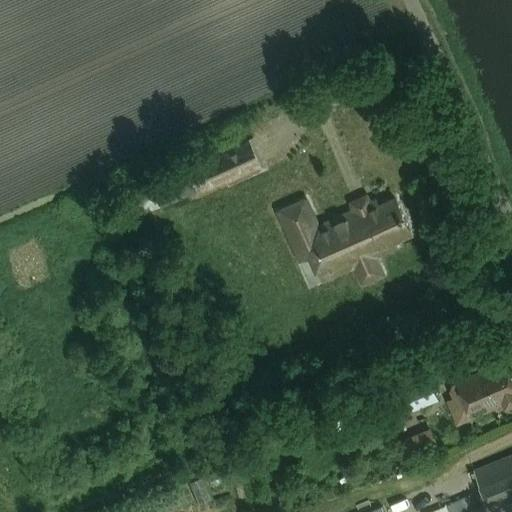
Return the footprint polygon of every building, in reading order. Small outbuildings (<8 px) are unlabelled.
[(182,166),(192,189),(195,195),(259,167),(246,138),(182,166)] [(145,213),(193,192),(185,173),(137,195),(145,213)] [(308,203),(282,214),(295,243),(305,238),(324,281),(357,266),(366,284),(383,276),(375,258),(398,248),(395,242),(413,234),(398,201),(381,209),(378,204),(320,230),(308,203)] [(491,370),(458,383),(472,417),(503,405),(505,409),(511,405),(511,375),(508,366),(492,373),(491,370)] [(402,391),(406,400),(411,412),(438,401),(429,380),(402,391)] [(437,446),(431,429),(406,438),(413,456),(437,446)] [(511,455),(475,471),(491,511),(503,511),(511,508),(511,455)] [(472,511),(478,510),(472,495),(432,511),(472,511)]
